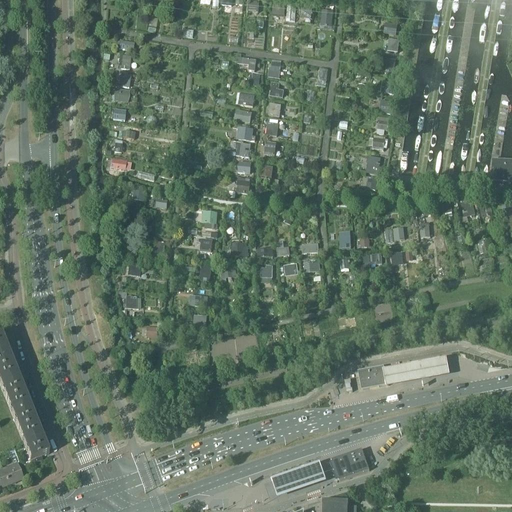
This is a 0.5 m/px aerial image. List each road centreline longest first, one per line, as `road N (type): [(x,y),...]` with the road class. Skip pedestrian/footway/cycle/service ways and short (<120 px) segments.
road 1 (secondary): [(511,379),(309,421),(122,484)]
road 2 (secondary): [(132,511),(343,437),(511,395)]
road 3 (tertiary): [(25,152),(57,358),(99,492)]
road 4 (tertiary): [(122,484),(72,327),(55,151)]
road 5 (residential): [(0,504),(56,484),(68,471),(17,310)]
road 6 (tertiary): [(22,0),(25,152)]
road 7 (tertiary): [(55,151),(52,0)]
road 8 (residential): [(17,310),(11,203),(0,175)]
